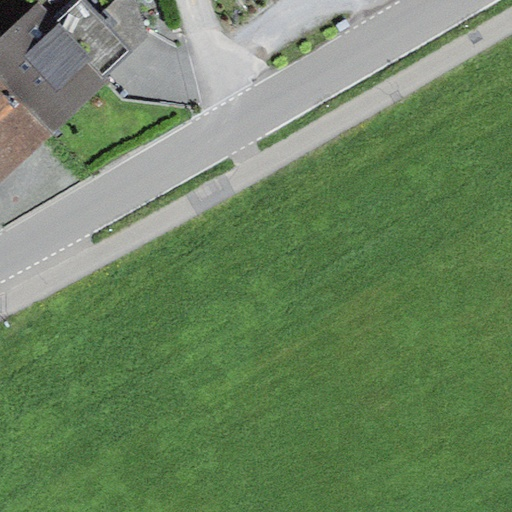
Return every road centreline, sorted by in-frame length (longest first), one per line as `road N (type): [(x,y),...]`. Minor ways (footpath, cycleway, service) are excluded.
road 1 (tertiary): [(0,258),(455,0)]
road 2 (track): [(197,0),(240,124)]
